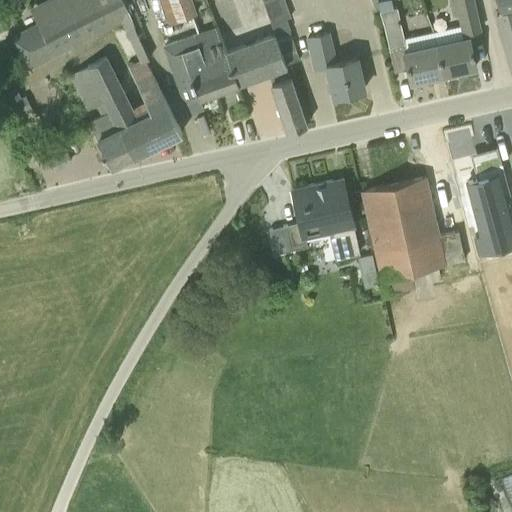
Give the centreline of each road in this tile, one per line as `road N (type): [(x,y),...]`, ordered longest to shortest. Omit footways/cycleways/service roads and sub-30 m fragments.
road 1 (unclassified): [(58,511),(130,359),(258,152)]
road 2 (unclassified): [(0,208),(258,152)]
road 3 (unclassified): [(258,152),(511,95)]
